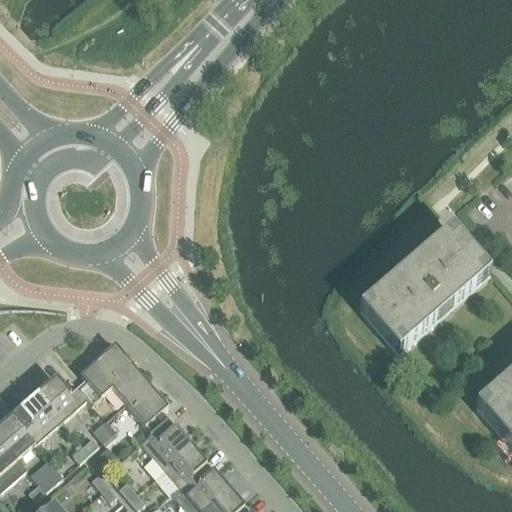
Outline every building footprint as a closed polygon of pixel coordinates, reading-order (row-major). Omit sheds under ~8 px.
[(403,289),(364,322),(372,332),(380,325),(393,340),(385,347),(398,362),(491,281),(456,242),(418,275),(425,283),(409,296),(403,289)] [(113,395),(152,440),(153,441),(171,424),(164,417),(169,413),(140,380),(142,379),(135,371),(133,372),(115,351),(92,371),(113,395)] [(92,412),(113,395),(92,371),(81,381),(85,386),(77,393),(88,406),(87,406),(92,412)] [(511,382),(475,414),(488,429),(496,422),(509,437),(501,444),(510,454),(511,451),(511,382)] [(62,428),(87,406),(88,406),(77,393),(69,400),(56,386),(38,402),(62,428)] [(35,451),(62,428),(38,402),(22,416),(21,416),(34,431),(25,439),(35,451)] [(0,445),(18,466),(35,451),(25,439),(34,431),(21,416),(22,416),(19,412),(8,422),(11,425),(0,434),(0,445)] [(92,434),(103,446),(114,436),(104,424),(92,434)] [(141,450),(165,477),(191,454),(177,437),(180,434),(171,424),(153,441),(152,440),(141,450)] [(92,444),(82,453),(89,461),(99,452),(92,444)] [(28,477),(18,466),(0,445),(0,499),(1,500),(28,477)] [(89,461),(82,453),(72,461),(79,469),(89,461)] [(165,477),(180,494),(192,484),(199,492),(214,480),(214,481),(218,478),(209,467),(205,470),(191,454),(165,477)] [(96,465),(105,475),(115,467),(106,457),(96,465)] [(180,494),(171,502),(180,511),(212,511),(229,497),(214,481),(214,480),(203,489),(199,492),(192,484),(180,494)] [(50,481),(39,490),(45,498),(56,489),(50,481)] [(93,487),(102,497),(109,491),(100,481),(93,487)] [(120,494),(129,505),(137,498),(127,488),(120,494)] [(45,498),(39,490),(28,500),(35,508),(45,498)] [(109,491),(102,497),(111,508),(118,502),(109,491)] [(212,511),(241,511),(229,497),(212,511)] [(137,498),(129,505),(135,511),(142,511),(146,509),(137,498)]
